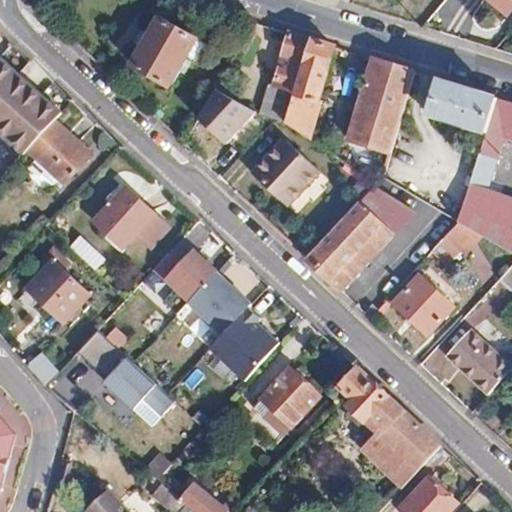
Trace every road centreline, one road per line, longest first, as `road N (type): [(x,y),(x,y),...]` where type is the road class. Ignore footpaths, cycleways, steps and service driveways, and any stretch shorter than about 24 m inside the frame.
road 1 (residential): [(3,3),(511,481)]
road 2 (residential): [(511,80),(257,0)]
road 3 (residential): [(17,511),(44,447),(43,423),(0,363)]
